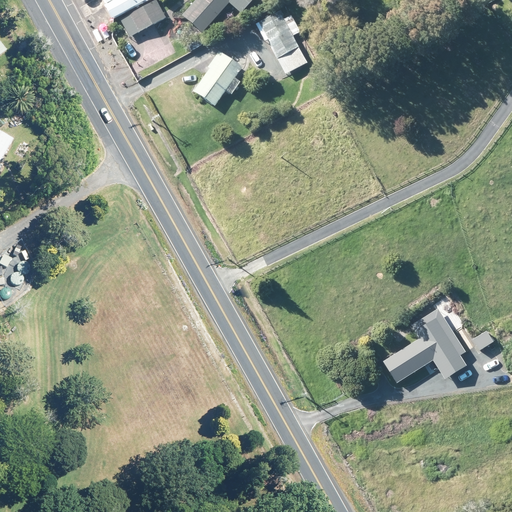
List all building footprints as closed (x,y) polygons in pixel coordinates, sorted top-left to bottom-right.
[(199,0),(185,18),(208,36),(230,7),(242,17),(255,0),(199,0)] [(167,19),(156,1),(121,21),(131,39),(167,19)] [(310,63),(283,12),(256,26),(264,40),(269,38),(289,75),(310,63)] [(0,60),(11,52),(0,38),(0,60)] [(241,68),(219,54),(195,94),(218,107),(241,68)] [(0,177),(5,170),(5,169),(21,143),(0,130),(0,177)] [(437,360),(450,380),(469,371),(468,347),(440,303),(411,322),(422,338),(383,363),(397,385),(437,360)] [(497,345),(488,331),(473,340),(482,353),(497,345)]
